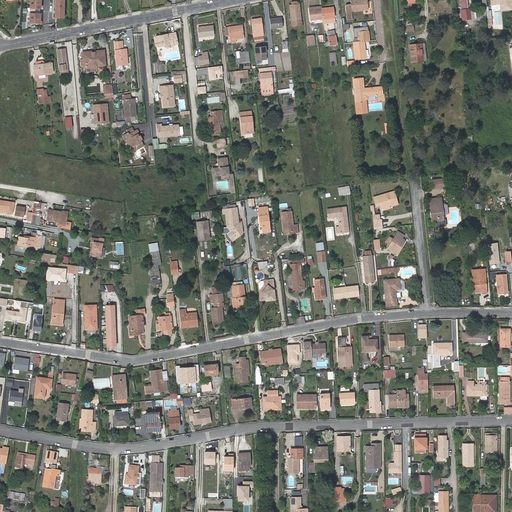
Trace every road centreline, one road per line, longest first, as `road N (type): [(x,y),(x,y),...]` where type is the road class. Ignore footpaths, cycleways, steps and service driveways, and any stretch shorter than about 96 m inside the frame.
road 1 (residential): [(511,418),(266,426),(117,449),(0,430)]
road 2 (residential): [(428,314),(133,360),(0,341)]
road 3 (residential): [(235,0),(0,44)]
road 4 (residential): [(414,180),(428,314)]
